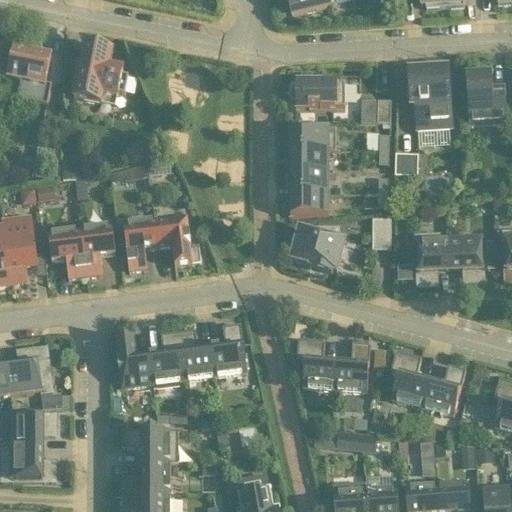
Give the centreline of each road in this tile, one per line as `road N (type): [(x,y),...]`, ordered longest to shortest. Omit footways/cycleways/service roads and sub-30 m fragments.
road 1 (residential): [(511,353),(277,291),(92,315)]
road 2 (residential): [(0,2),(260,55)]
road 3 (residential): [(260,55),(511,41)]
road 4 (residential): [(92,315),(94,505)]
